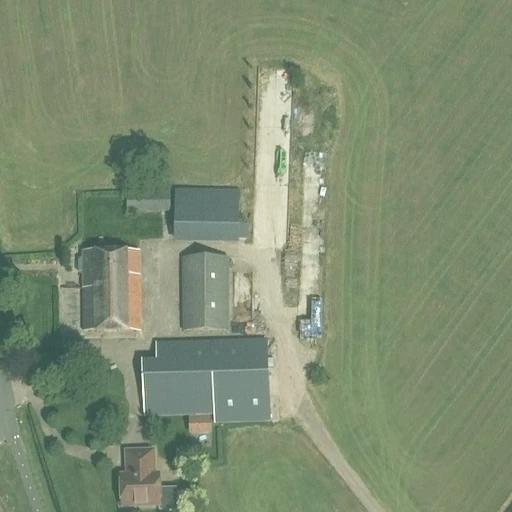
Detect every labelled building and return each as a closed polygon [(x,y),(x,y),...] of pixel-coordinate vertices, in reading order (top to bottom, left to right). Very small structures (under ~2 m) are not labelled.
[(128,213),(172,212),(172,191),(127,191),(128,213)] [(179,222),(246,222),(246,192),(179,192),(179,222)] [(181,223),(181,235),(245,236),(245,224),(181,223)] [(84,251),(84,293),(140,292),(140,251),(84,251)] [(229,331),(229,258),(184,258),(184,331),(229,331)] [(84,293),(85,332),(141,331),(141,293),(140,292),(84,293)] [(207,422),(270,420),(267,340),(158,344),(158,365),(143,365),(145,417),(207,415),(207,422)] [(178,487),(161,488),(160,474),(155,475),(154,451),(128,452),(129,476),(123,476),(124,506),(160,505),(160,511),(179,510),(178,487)]
